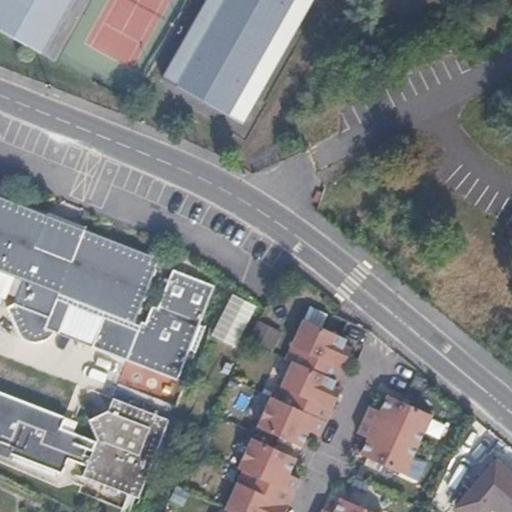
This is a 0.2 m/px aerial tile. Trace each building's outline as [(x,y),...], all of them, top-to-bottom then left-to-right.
[(0,0),(0,25),(55,55),(85,0),(0,0)] [(257,116),(318,0),(212,0),(174,72),(257,116)] [(13,303),(49,317),(56,297),(59,290),(135,318),(158,260),(80,231),(79,235),(44,222),(46,217),(0,199),(0,297),(6,300),(9,294),(16,275),(23,277),(15,297),(13,303)] [(141,320),(138,328),(103,315),(92,346),(179,378),(190,348),(196,351),(207,322),(201,320),(215,283),(173,267),(158,306),(152,304),(145,321),(141,320)] [(9,294),(15,297),(23,277),(16,275),(9,294)] [(230,292),(212,335),(237,346),(256,303),(230,292)] [(103,315),(56,297),(49,317),(45,328),(92,346),(103,315)] [(273,352),(283,331),(257,319),(247,340),(273,352)] [(259,428),(303,447),(310,431),(321,437),(341,392),(334,388),(351,350),(345,347),(348,341),(306,320),(287,359),(294,363),(278,400),(272,397),(259,428)] [(96,435),(82,474),(137,495),(168,417),(113,395),(107,412),(87,419),(96,435)] [(362,455),(406,475),(433,416),(388,396),(381,412),(370,407),(358,434),(369,439),(362,455)] [(52,443),(0,419),(0,457),(37,475),(52,443)] [(285,511),(301,480),(290,475),(297,459),(253,439),(239,469),(245,472),(226,511),(285,511)] [(474,490),(499,511),(511,511),(511,473),(498,461),(474,490)] [(372,511),(342,498),(335,511),(329,511),(324,509),(322,511),(372,511)]
